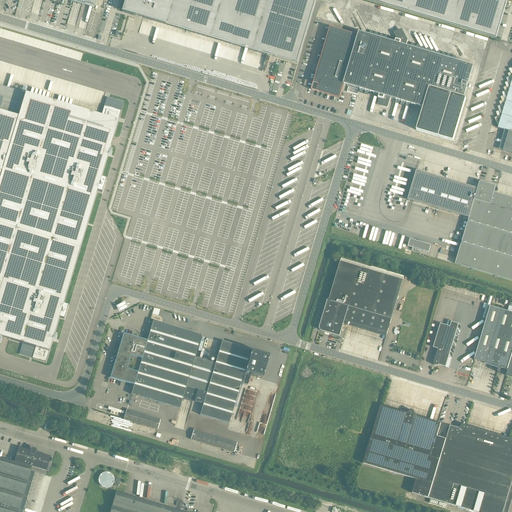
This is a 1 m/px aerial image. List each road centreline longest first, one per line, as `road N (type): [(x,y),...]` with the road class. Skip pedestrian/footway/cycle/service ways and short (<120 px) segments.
road 1 (unclassified): [(0,17),(511,171)]
road 2 (unknown): [(199,326),(274,351),(242,452),(196,447),(154,416),(122,406)]
road 3 (unknown): [(110,51),(148,45),(244,70),(267,98)]
